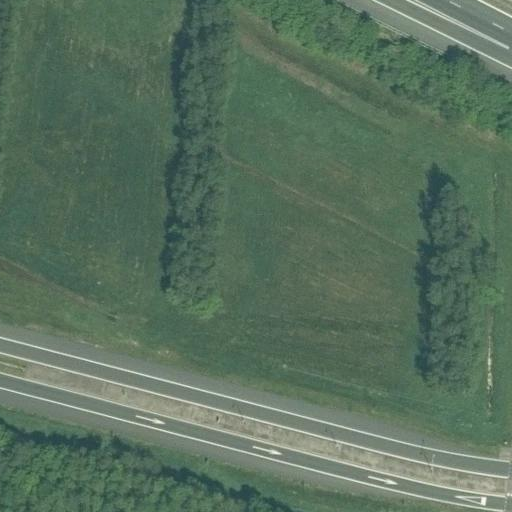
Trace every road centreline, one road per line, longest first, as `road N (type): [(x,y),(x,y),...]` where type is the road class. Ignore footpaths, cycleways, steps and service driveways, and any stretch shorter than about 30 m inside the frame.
road 1 (motorway): [(0,383),(511,507)]
road 2 (motorway): [(511,472),(405,455),(0,350)]
